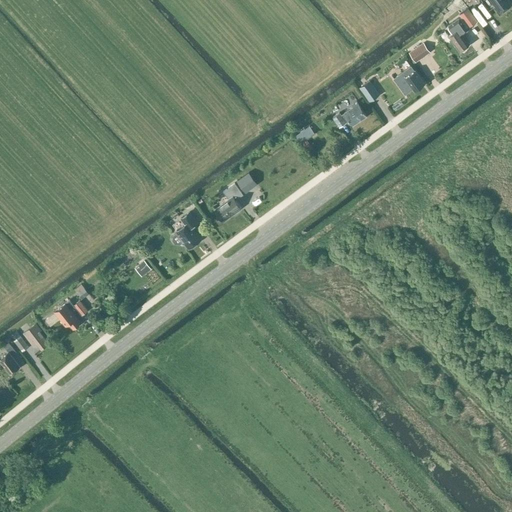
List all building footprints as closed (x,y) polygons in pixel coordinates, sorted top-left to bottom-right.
[(464,5),(460,0),(456,0),(451,4),(456,11),(464,5)] [(511,4),(508,0),(490,0),(500,12),(511,4)] [(477,22),(467,8),(458,14),(460,17),(448,25),(453,32),(448,36),(459,51),(469,44),(462,34),(467,30),(467,29),(477,22)] [(373,27),(378,34),(383,29),(378,23),(373,27)] [(430,52),(423,42),(408,53),(415,63),(430,52)] [(411,66),(394,78),(405,93),(412,88),(414,91),(424,83),(415,70),(414,71),(411,66)] [(383,97),(373,83),(363,90),(373,104),(383,97)] [(352,125),(366,116),(356,101),(351,104),(353,106),(344,112),(344,113),(341,115),(339,112),(333,116),(339,126),(346,122),(349,120),(352,125)] [(314,132),(309,125),(295,136),(306,152),(312,147),(306,138),(314,132)] [(257,183),(248,171),(236,180),(245,191),(257,183)] [(224,220),(240,208),(235,200),(243,194),(234,182),(223,191),(226,196),(223,198),(225,201),(215,209),(224,220)] [(185,224),(176,231),(176,232),(173,234),(172,239),(175,244),(180,244),(184,241),(188,248),(200,239),(191,227),(197,222),(189,212),(180,218),(185,224)] [(145,254),(139,261),(151,270),(157,263),(145,254)] [(89,293),(81,284),(75,289),(82,298),(89,293)] [(87,310),(80,300),(74,305),(69,299),(54,311),(65,325),(68,322),(73,328),(80,322),(77,317),(81,314),(81,315),(87,310)] [(41,330),(36,323),(23,333),(32,344),(35,342),(41,349),(49,343),(40,332),(41,330)] [(29,346),(20,335),(13,340),(22,352),(29,346)] [(0,360),(10,373),(19,366),(11,356),(16,352),(9,342),(4,346),(8,351),(0,357),(0,360)]
